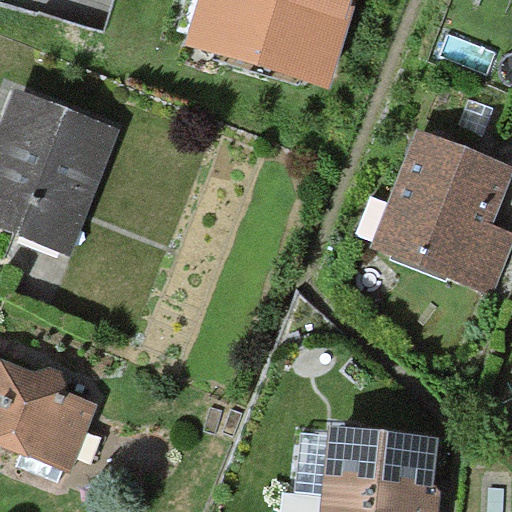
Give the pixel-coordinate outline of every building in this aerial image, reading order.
[(194,0),(179,51),(331,97),(359,0),(194,0)] [(118,132),(9,92),(0,115),(0,228),(73,255),(118,132)] [(511,180),(511,170),(420,135),(375,250),(491,295),(511,242),(511,240),(492,233),(503,203),(511,180)] [(0,454),(69,480),(96,407),(63,394),(61,374),(50,371),(36,378),(0,364),(0,454)] [(436,442),(333,432),(326,511),(429,511),(432,482),(436,442)]
